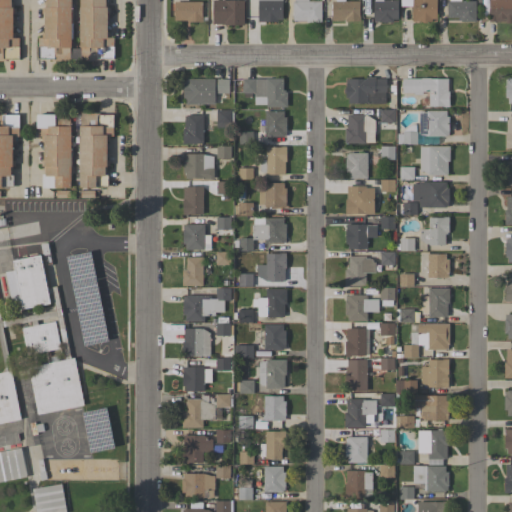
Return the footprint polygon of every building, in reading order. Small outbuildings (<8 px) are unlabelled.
[(0,0),(11,0),(11,7),(15,7),(15,13),(13,13),(12,32),(15,32),(15,37),(19,37),(19,59),(6,59),(6,61),(0,60),(0,0)] [(71,0),(71,47),(70,47),(70,60),(51,60),(51,59),(38,59),(38,37),(42,37),(42,32),(44,32),(44,13),(42,13),(42,8),(44,8),(44,2),(46,2),(46,0),(71,0)] [(81,47),(80,47),(80,0),(106,0),(106,7),(110,7),(110,11),(107,11),(107,32),(109,32),(109,37),(114,37),(114,58),(100,58),(100,60),(81,60),(81,47)] [(213,0),(244,0),(244,24),(224,24),(213,24),(213,0)] [(258,0),(282,0),(282,19),(277,19),(277,21),(273,21),(273,23),(267,23),(267,21),(258,21),(258,0)] [(308,0),(308,1),(321,1),(321,21),(306,22),(306,20),(293,20),(292,1),(294,1),(294,0),(308,0)] [(332,21),(332,1),(335,1),(335,0),(345,0),(345,1),(359,1),(359,15),(360,15),(360,21),(332,21)] [(398,0),(398,19),(393,19),(393,22),(378,22),(378,21),(373,21),(373,0),(398,0)] [(436,0),(436,19),(433,19),(433,21),(426,21),(426,22),(422,22),(421,21),(412,21),(412,6),(400,6),(400,0),(436,0)] [(475,0),(475,21),(460,21),(460,19),(458,19),(458,17),(447,17),(447,0),(475,0)] [(511,0),(511,22),(505,22),(505,21),(489,21),(489,0),(511,0)] [(201,1),(201,15),(202,15),(202,16),(206,16),(206,20),(202,20),(202,21),(188,21),(188,20),(174,20),(174,1),(201,1)] [(266,78),(266,77),(283,78),(283,89),(285,89),(285,91),(287,91),(287,106),(266,106),(266,97),(254,97),(254,92),(242,92),(242,78),(266,78)] [(348,103),(348,98),(346,98),(346,93),(344,92),(344,89),(346,87),(346,79),(348,79),(348,78),(366,78),(366,77),(375,77),(375,78),(395,78),(395,95),(387,95),(387,92),(385,92),(385,103),(348,103)] [(421,78),(421,77),(430,77),(430,78),(448,78),(448,91),(449,91),(449,106),(443,106),(429,106),(429,91),(422,91),(422,94),(414,94),(414,92),(402,92),(402,78),(421,78)] [(214,78),(214,104),(185,104),(185,98),(183,98),(183,79),(186,79),(186,78),(205,78),(214,78)] [(229,78),(229,93),(216,92),(217,78),(229,78)] [(216,109),(231,109),(230,127),(216,127),(216,109)] [(380,122),(380,109),(395,109),(395,122),(380,122)] [(265,110),(283,110),(283,116),(286,116),(286,135),(284,135),(284,136),(265,136),(265,110)] [(419,111),(426,110),(446,110),(446,116),(449,116),(449,135),(446,135),(446,136),(427,136),(419,133),(419,111)] [(80,126),(81,126),(81,118),(76,119),(76,115),(81,115),(81,113),(98,112),(98,114),(113,114),(113,135),(110,135),(110,141),(107,141),(107,160),(109,160),(109,165),(107,165),(107,171),(105,171),(105,174),(107,174),(107,186),(96,186),(96,187),(80,187),(80,126)] [(0,113),(5,113),(5,114),(18,114),(18,136),(15,136),(15,141),(12,141),(12,160),(15,160),(15,166),(12,166),(12,171),(11,171),(11,174),(13,174),(13,186),(1,186),(1,187),(0,187),(0,113)] [(70,187),(56,187),(42,187),(42,174),(45,174),(45,171),(44,171),(44,165),(41,165),(41,160),(44,160),(44,141),(41,141),(41,136),(38,136),(38,127),(37,127),(37,114),(55,114),(55,113),(70,113),(70,126),(71,126),(70,187)] [(203,143),(182,143),(182,128),(184,128),(184,115),(186,115),(186,114),(203,114),(203,143)] [(375,131),(365,131),(365,143),(345,143),(345,128),(347,128),(347,114),(349,114),(366,114),(375,120),(375,131)] [(416,124),(416,131),(417,131),(417,143),(402,143),(402,131),(403,131),(403,130),(412,124),(416,124)] [(253,131),(253,143),(239,144),(238,131),(253,131)] [(230,145),(230,158),(216,157),(216,145),(230,145)] [(449,160),(447,160),(447,173),(445,173),(445,174),(429,174),(423,171),(419,171),(420,146),(428,146),(428,145),(449,145),(449,160)] [(286,161),(285,161),(285,174),(266,174),(266,173),(260,171),(260,159),(266,159),(266,146),(280,146),(286,146),(286,161)] [(380,159),(380,146),(394,146),(394,159),(380,159)] [(367,178),(348,178),(348,172),(346,172),(346,154),(348,154),(348,152),(367,152),(367,178)] [(183,153),(203,153),(203,154),(213,156),(213,167),(214,167),(214,178),(202,178),(185,178),(185,172),(183,172),(183,153)] [(414,166),(414,179),(399,179),(399,166),(414,166)] [(253,167),(253,179),(238,178),(239,167),(253,167)] [(394,179),(394,191),(380,191),(380,179),(394,179)] [(216,181),(230,181),(231,193),(216,193),(216,181)] [(446,181),(446,187),(448,187),(448,206),(446,206),(446,213),(428,213),(428,207),(419,207),(419,203),(418,203),(418,200),(412,200),(412,183),(419,183),(419,181),(446,181)] [(258,203),(258,191),(264,191),(264,182),(283,182),(283,187),(286,187),(286,207),(264,206),(264,203),(258,203)] [(374,213),(352,213),(352,214),(345,214),(345,199),(346,199),(347,185),(366,185),(366,187),(374,187),(374,213)] [(203,213),(189,213),(189,214),(183,214),(183,186),(203,186),(203,213)] [(416,214),(400,214),(400,209),(402,209),(402,201),(416,202),(416,214)] [(234,214),(234,205),(238,205),(238,202),(253,202),(252,215),(238,215),(238,214),(234,214)] [(348,248),(348,243),(345,243),(345,224),(367,224),(367,215),(379,215),(379,227),(376,227),(376,237),(367,237),(367,248),(348,248)] [(216,216),(230,216),(230,229),(216,229),(216,216)] [(283,217),(283,223),(286,223),(286,242),(283,242),(283,243),(264,243),(264,239),(253,239),(253,250),(238,250),(238,245),(236,245),(236,240),(238,240),(238,237),(252,238),(252,224),(254,224),(254,216),(264,216),(264,217),(283,217)] [(394,216),(394,229),(380,228),(380,216),(394,216)] [(420,228),(428,228),(428,217),(443,217),(443,216),(449,216),(448,231),(447,231),(447,233),(445,233),(445,245),(428,244),(428,243),(425,243),(420,239),(420,228)] [(210,248),(204,248),(204,250),(183,249),(183,225),(185,225),(185,223),(204,223),(204,234),(210,234),(210,248)] [(414,250),(399,250),(396,250),(396,243),(399,243),(399,237),(414,237),(414,250)] [(230,251),(230,264),(216,264),(216,251),(230,251)] [(380,264),(380,251),(395,251),(395,256),(394,256),(394,264),(380,264)] [(286,268),(285,268),(285,281),(265,280),(257,275),(257,264),(265,264),(266,253),(278,253),(278,252),(286,252),(286,268)] [(427,253),(446,253),(446,258),(449,258),(449,272),(448,272),(448,277),(446,277),(427,277),(427,253)] [(28,366),(51,362),(50,356),(58,355),(59,360),(65,359),(56,315),(36,319),(37,324),(55,321),(60,348),(27,355),(21,327),(32,325),(31,320),(2,326),(20,419),(0,423),(0,315),(1,321),(55,310),(52,293),(48,293),(50,303),(22,308),(21,300),(11,301),(5,271),(15,269),(13,260),(40,254),(47,287),(56,286),(70,358),(74,357),(84,405),(37,414),(28,366)] [(203,285),(182,285),(182,270),(184,270),(184,268),(186,268),(186,256),(203,256),(203,285)] [(344,285),(345,269),(346,270),(346,268),(348,268),(349,256),(365,256),(365,258),(369,258),(369,259),(371,259),(375,262),(375,272),(365,272),(365,285),(344,285)] [(252,273),(252,286),(238,286),(238,273),(252,273)] [(413,273),(413,285),(400,286),(399,273),(413,273)] [(230,288),(230,300),(224,300),(224,312),(215,312),(215,315),(204,315),(204,320),(185,320),(185,315),(182,315),(183,296),(185,296),(185,294),(211,295),(211,298),(216,298),(216,287),(230,288)] [(394,287),(394,288),(395,288),(395,297),(394,297),(394,300),(392,300),(392,306),(381,306),(381,299),(380,299),(380,287),(394,287)] [(449,302),(447,302),(447,316),(428,316),(428,314),(421,314),(421,300),(423,296),(428,296),(428,288),(449,287),(449,302)] [(286,288),(286,303),(284,303),(284,316),(282,316),(282,317),(265,316),(257,316),(257,306),(252,306),(252,298),(257,299),(257,297),(265,297),(265,288),(286,288)] [(367,311),(367,320),(344,320),(344,300),(345,300),(345,296),(348,296),(348,294),(367,294),(367,299),(378,299),(378,311),(367,311)] [(414,321),(396,321),(396,308),(413,308),(414,321)] [(253,309),(253,322),(238,322),(238,309),(253,309)] [(511,338),(511,313),(504,314),(503,338),(511,338)] [(394,335),(379,335),(380,322),(394,322),(394,335)] [(233,323),(233,335),(216,335),(216,323),(233,323)] [(449,323),(449,343),(448,343),(448,348),(446,348),(446,349),(424,349),(424,344),(418,344),(418,357),(403,357),(403,344),(410,344),(410,338),(409,338),(409,332),(417,332),(417,323),(449,323)] [(264,349),(264,324),(283,324),(283,330),(285,330),(285,344),(285,348),(283,348),(283,350),(264,349)] [(210,355),(188,355),(188,356),(182,356),(182,341),(184,341),(184,328),(202,328),(210,332),(210,355)] [(350,355),(350,356),(345,356),(345,341),(346,341),(346,328),(365,328),(367,328),(367,342),(365,342),(365,355),(350,355)] [(252,344),(252,357),(234,357),(234,344),(252,344)] [(511,350),(504,350),(503,377),(511,377),(511,350)] [(215,370),(215,357),(224,357),(224,353),(229,353),(232,353),(232,357),(230,357),(230,360),(231,360),(231,366),(230,366),(230,370),(215,370)] [(394,369),(380,370),(380,368),(379,368),(379,359),(380,359),(380,357),(394,357),(394,369)] [(448,374),(447,374),(447,376),(448,376),(448,387),(442,387),(428,387),(428,385),(421,382),(421,366),(428,366),(428,359),(442,359),(442,358),(448,359),(448,374)] [(286,359),(286,374),(284,374),(284,387),(282,387),(282,388),(265,388),(265,385),(261,385),(258,382),(258,361),(265,361),(265,359),(286,359)] [(367,390),(345,390),(345,366),(347,366),(347,359),(366,359),(367,390)] [(211,382),(204,382),(204,391),(182,391),(182,371),(183,371),(183,366),(204,366),(204,368),(211,368),(211,382)] [(253,379),(253,392),(239,392),(239,379),(253,379)] [(416,380),(416,392),(395,392),(395,380),(416,380)] [(511,389),(503,390),(504,416),(511,415),(511,389)] [(182,427),(181,412),(183,412),(183,410),(185,410),(185,398),(201,398),(201,393),(215,393),(229,393),(230,395),(232,395),(232,406),(230,406),(230,407),(215,407),(215,419),(202,419),(202,427),(182,427)] [(394,393),(394,406),(379,406),(379,393),(394,393)] [(263,420),(263,419),(263,415),(264,395),(285,395),(285,400),(285,415),(285,420),(263,420)] [(420,413),(415,413),(416,396),(426,396),(426,395),(446,395),(445,400),(448,400),(448,414),(447,414),(447,420),(434,419),(434,421),(432,421),(432,420),(427,420),(420,417),(420,413)] [(376,414),(365,414),(365,427),(344,427),(344,412),(346,412),(346,399),(349,399),(349,398),(364,398),(364,399),(376,400),(376,414)] [(252,415),(252,428),(238,428),(238,415),(252,415)] [(413,415),(413,428),(399,428),(399,415),(413,415)] [(503,453),(511,453),(511,428),(504,429),(503,453)] [(230,429),(230,442),(215,442),(215,429),(230,429)] [(394,429),(394,442),(379,442),(379,429),(394,429)] [(265,458),(265,456),(260,456),(260,443),(265,443),(265,431),(279,431),(279,430),(285,430),(285,445),(284,445),(284,447),(282,447),(281,458),(265,458)] [(448,430),(448,445),(446,445),(446,458),(444,458),(444,459),(443,459),(443,464),(428,464),(428,452),(417,452),(417,430),(448,430)] [(212,451),(202,451),(202,462),(188,462),(188,463),(183,463),(183,434),(203,434),(212,439),(212,451)] [(366,436),(366,462),(347,462),(347,456),(345,456),(345,442),(345,438),(347,438),(347,436),(366,436)] [(0,481),(0,451),(20,447),(26,476),(0,481)] [(413,450),(413,463),(399,464),(399,462),(397,462),(397,458),(399,458),(399,451),(413,450)] [(253,451),(253,464),(238,464),(238,451),(253,451)] [(379,477),(379,464),(394,464),(394,477),(379,477)] [(503,492),(511,491),(511,464),(503,464),(503,492)] [(229,478),(215,477),(215,465),(230,465),(229,478)] [(445,466),(445,471),(448,471),(448,486),(447,486),(447,490),(445,490),(445,491),(426,491),(426,490),(424,490),(424,483),(413,482),(413,465),(445,466)] [(263,466),(283,466),(283,472),(285,472),(285,490),(282,490),(282,492),(263,492),(263,466)] [(345,483),(346,483),(346,470),(365,470),(365,472),(372,472),(372,498),(351,497),(351,498),(345,498),(345,483)] [(214,475),(214,489),(213,489),(213,497),(203,497),(203,498),(185,498),(186,494),(181,494),(181,478),(182,478),(182,473),(203,473),(212,475),(214,475)] [(36,511),(32,488),(61,483),(66,511),(36,511)] [(413,486),(413,499),(399,499),(399,486),(413,486)] [(238,499),(238,498),(233,498),(233,495),(235,495),(235,493),(238,493),(238,487),(252,487),(252,499),(238,499)] [(215,511),(215,500),(230,500),(229,511),(215,511)] [(379,511),(379,500),(393,500),(393,501),(396,501),(396,511),(393,511),(379,511)] [(211,511),(182,511),(182,509),(184,509),(185,508),(190,508),(190,501),(202,502),(202,508),(203,508),(203,509),(208,509),(211,511)] [(286,501),(286,511),(265,511),(265,501),(286,501)] [(417,511),(417,501),(441,501),(448,501),(448,511),(417,511)]
